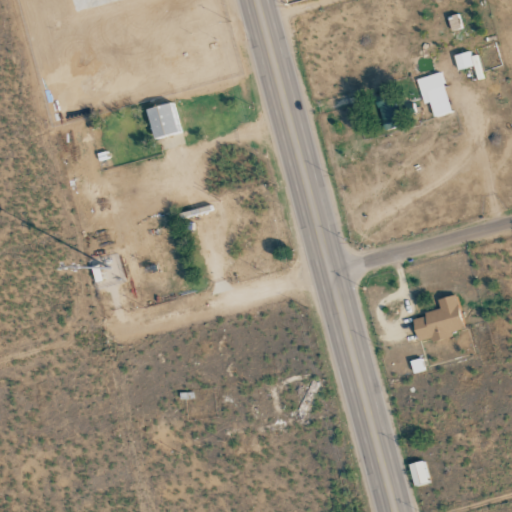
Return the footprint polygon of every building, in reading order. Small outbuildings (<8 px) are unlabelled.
[(454,55),(457,70),(475,65),(471,51),(454,55)] [(429,102),(434,117),(452,111),(439,72),(416,80),(424,104),(429,102)] [(383,130),(399,127),(393,97),(377,101),(383,130)] [(146,109),(153,139),(180,132),(173,102),(146,109)] [(463,329),(455,295),(437,299),(440,311),(412,317),(417,341),(431,338),(432,341),(451,337),(450,332),(463,329)]
